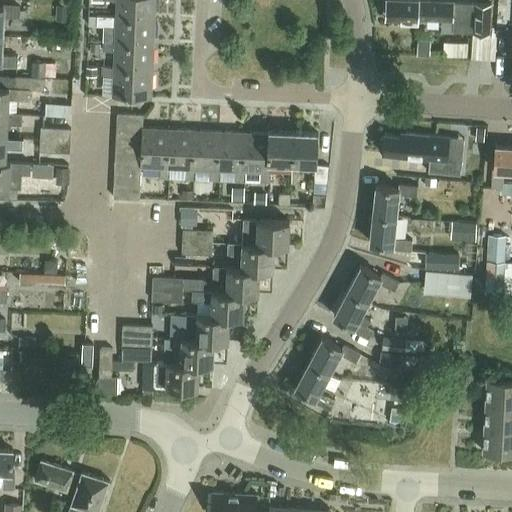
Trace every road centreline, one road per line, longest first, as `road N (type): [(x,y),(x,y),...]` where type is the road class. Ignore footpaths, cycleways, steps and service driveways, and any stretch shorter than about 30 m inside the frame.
road 1 (unclassified): [(229,440),(245,383),(335,234),(356,102)]
road 2 (residential): [(356,102),(203,89),(202,0)]
road 3 (tertiary): [(184,454),(166,432),(137,423),(0,417)]
road 4 (unclassified): [(406,485),(302,471),(229,440)]
road 5 (residential): [(511,110),(356,102)]
